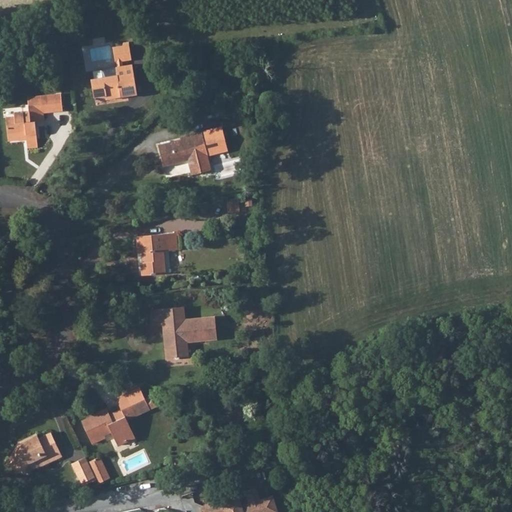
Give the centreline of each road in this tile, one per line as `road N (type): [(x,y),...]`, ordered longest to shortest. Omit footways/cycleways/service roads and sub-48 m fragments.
road 1 (residential): [(2,387),(49,351),(63,324),(53,238),(43,218),(0,199)]
road 2 (residential): [(78,511),(173,490),(276,441)]
